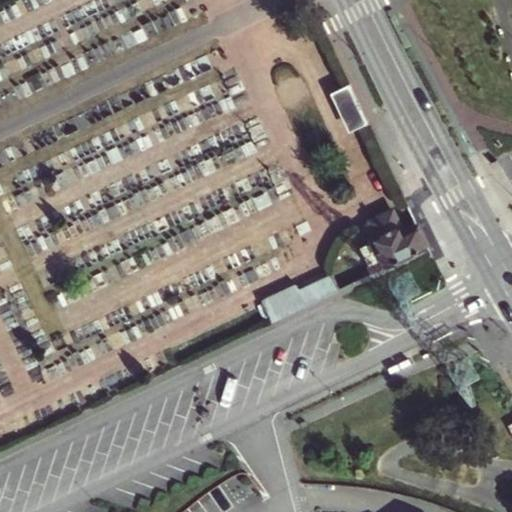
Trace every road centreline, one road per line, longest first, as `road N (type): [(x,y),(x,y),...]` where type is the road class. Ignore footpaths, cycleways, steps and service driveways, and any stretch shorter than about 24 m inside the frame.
road 1 (secondary): [(342,0),(491,282)]
road 2 (secondary): [(511,262),(373,0)]
